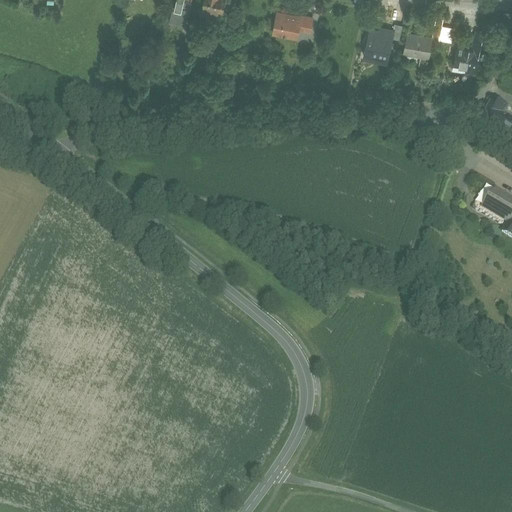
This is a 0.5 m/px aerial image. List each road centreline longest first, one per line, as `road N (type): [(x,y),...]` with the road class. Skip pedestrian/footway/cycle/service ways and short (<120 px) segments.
road 1 (residential): [(511,4),(489,82),(447,109),(78,137),(57,155)]
road 2 (tertiary): [(57,155),(291,344),(303,362),(309,404),(276,474)]
road 3 (unclassified): [(276,474),(405,511)]
